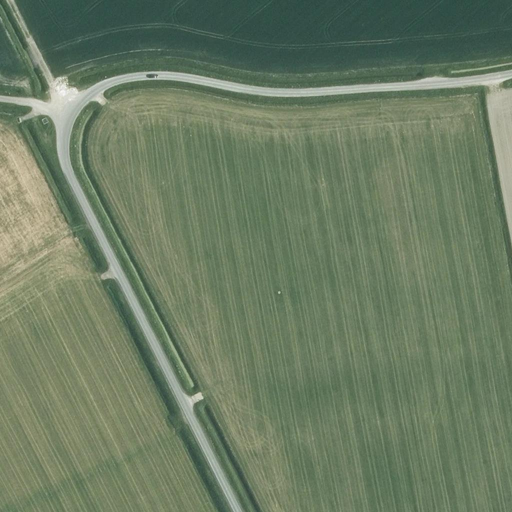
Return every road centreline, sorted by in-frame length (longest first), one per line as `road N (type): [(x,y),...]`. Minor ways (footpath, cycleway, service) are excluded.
road 1 (unclassified): [(67,111),(106,84),(164,75),(279,93),(511,81)]
road 2 (unclassified): [(237,511),(71,178),(61,138),(67,111)]
